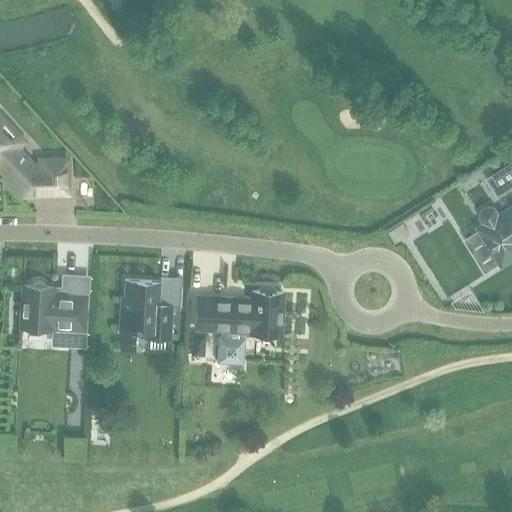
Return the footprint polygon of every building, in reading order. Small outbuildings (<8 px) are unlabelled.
[(39,167),(35,167),(16,146),(23,140),(0,115),(0,167),(23,194),(67,192),(66,158),(38,160),(39,167)] [(490,245),(475,255),(485,271),(500,261),(502,264),(511,257),(511,163),(488,178),(498,194),(511,185),(511,206),(499,215),(494,208),(488,206),(482,210),(481,217),(485,223),(479,227),(490,245)] [(403,222),(388,231),(389,233),(395,242),(410,232),(403,222)] [(144,336),(170,338),(172,304),(158,303),(159,280),(125,279),(124,296),(120,296),(119,328),(145,329),(144,336)] [(30,285),(23,285),(20,327),(51,328),(51,326),(84,328),(86,296),(62,295),(62,297),(53,296),(53,286),(46,286),(46,285),(45,285),(45,284),(44,284),(44,283),(43,283),(43,282),(42,282),(41,282),(41,281),(40,281),(39,281),(38,281),(37,281),(36,281),(35,281),(34,281),(34,282),(33,282),(32,282),(32,283),(31,283),(31,284),(30,284),(30,285)] [(252,298),(210,296),(196,295),(194,328),(209,329),(222,329),(222,336),(219,336),(218,361),(242,362),(243,337),(241,337),(241,330),(250,331),(250,332),(280,334),(283,292),(252,290),(252,298)] [(204,334),(192,334),(191,354),(203,354),(204,334)]
